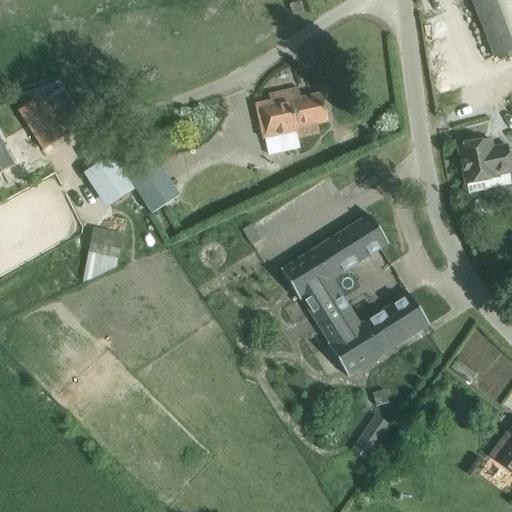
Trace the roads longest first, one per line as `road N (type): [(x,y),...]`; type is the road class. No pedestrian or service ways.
road 1 (unknown): [(0,172),(337,0)]
road 2 (unclassified): [(511,330),(475,290),(447,238),(422,161),(402,0)]
